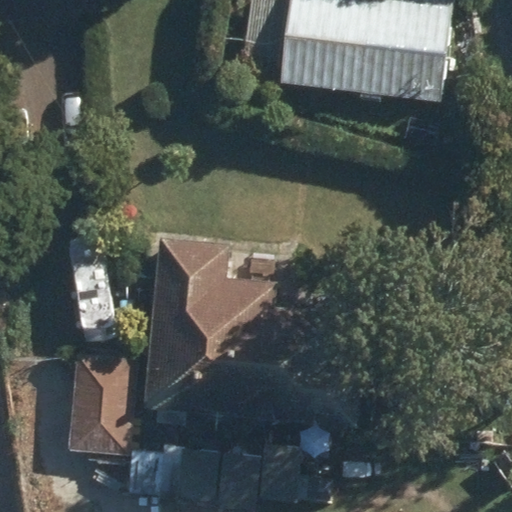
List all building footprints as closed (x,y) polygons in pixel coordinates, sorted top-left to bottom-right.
[(282,84),(442,102),(453,0),(250,0),(248,22),(235,20),(231,48),(244,50),(240,82),(272,86),(273,69),(283,70),(282,84)] [(144,411),(359,429),(366,358),(336,355),(341,315),(274,309),(277,284),(227,280),(230,243),(160,238),(144,411)] [(70,451),(131,456),(139,362),(77,356),(70,451)] [(132,495),(172,495),(174,454),(134,453),(132,495)] [(116,511),(102,479),(51,501),(55,511),(116,511)]
